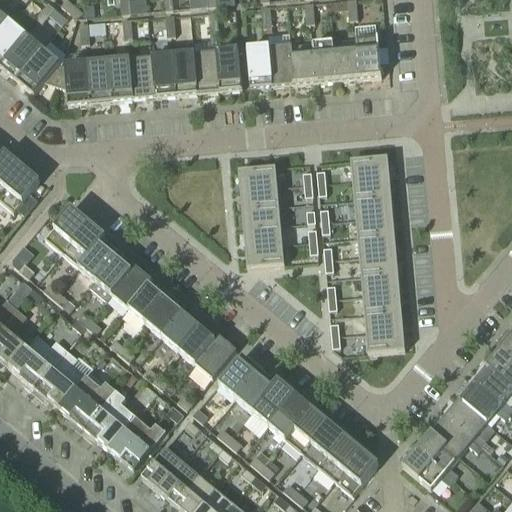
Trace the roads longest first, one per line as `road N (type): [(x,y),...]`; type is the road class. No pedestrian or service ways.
road 1 (unclassified): [(385,416),(108,190),(103,156)]
road 2 (residential): [(103,156),(430,128)]
road 3 (residential): [(430,128),(450,338)]
road 4 (residential): [(430,128),(419,0)]
